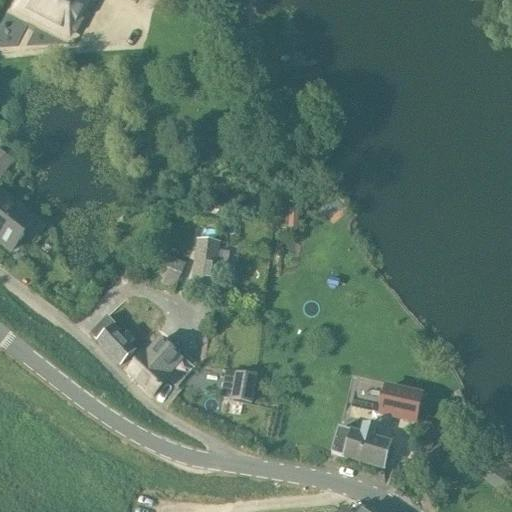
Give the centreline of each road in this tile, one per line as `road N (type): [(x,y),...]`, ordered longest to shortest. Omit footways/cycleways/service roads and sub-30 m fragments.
road 1 (residential): [(0,276),(234,466)]
road 2 (tertiary): [(234,466),(145,442),(0,336)]
road 3 (tertiary): [(396,511),(342,485),(234,466)]
